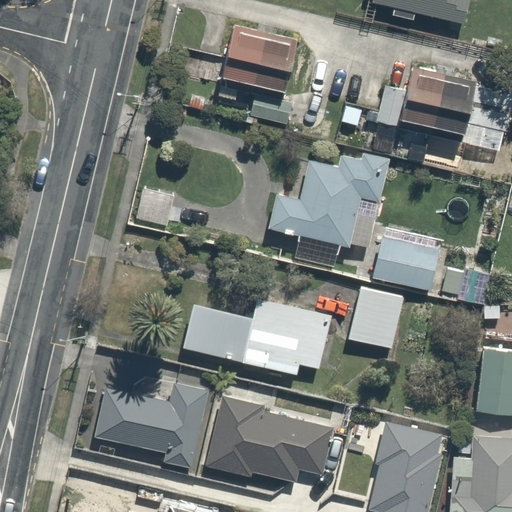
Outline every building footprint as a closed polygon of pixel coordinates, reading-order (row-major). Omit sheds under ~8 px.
[(377,0),(469,19),(473,0),(377,0)] [(253,85),(266,33),(235,25),(222,77),(253,85)] [(298,40),(266,33),(253,85),(285,92),(298,40)] [(447,76),(413,68),(401,121),(435,128),(447,76)] [(476,82),(447,76),(435,128),(464,135),(476,82)] [(404,90),(386,85),(377,121),(395,125),(404,90)] [(292,103),(256,94),(250,116),(287,125),(292,103)] [(339,149),(361,155),(371,115),(344,108),(334,148),(339,149)] [(361,197),(380,202),(390,159),(363,153),(362,160),(341,155),(338,168),(309,161),(300,200),(276,194),(268,229),(349,248),(361,197)] [(174,194),(144,187),(136,217),(167,225),(174,194)] [(443,240),(383,226),(371,277),(431,291),(443,240)] [(467,269),(446,264),(440,291),(461,295),(467,269)] [(506,273),(488,271),(482,314),(500,316),(506,273)] [(407,292),(364,281),(349,337),(392,349),(407,292)] [(338,312),(262,293),(258,311),(197,296),(185,347),(301,375),(304,359),(325,364),(338,312)] [(511,346),(488,343),(479,406),(511,410),(511,346)] [(196,470),(217,378),(177,369),(169,401),(111,388),(100,435),(170,450),(167,464),(196,470)] [(264,398),(223,389),(208,460),(300,481),(304,464),(329,470),(339,426),(261,409),(264,398)] [(430,511),(444,454),(437,452),(442,433),(391,421),(370,509),(383,511),(430,511)] [(511,511),(511,434),(454,431),(453,452),(450,511),(511,511)] [(356,436),(350,455),(376,463),(382,443),(356,436)]
